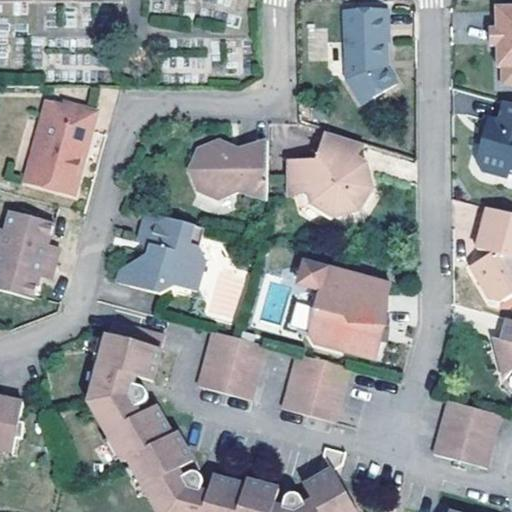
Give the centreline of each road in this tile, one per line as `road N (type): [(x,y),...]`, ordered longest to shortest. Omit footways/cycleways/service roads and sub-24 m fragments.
road 1 (residential): [(275,0),(279,101),(134,106),(75,313),(64,326),(0,350)]
road 2 (residential): [(430,0),(433,321),(397,459)]
